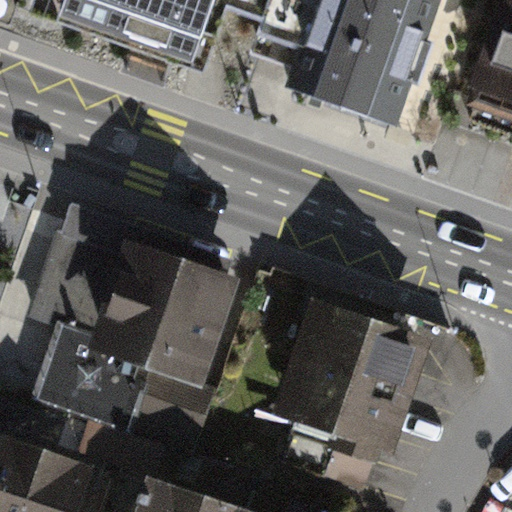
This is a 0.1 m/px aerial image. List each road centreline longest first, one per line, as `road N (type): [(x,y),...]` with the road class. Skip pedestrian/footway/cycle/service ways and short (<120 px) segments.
road 1 (primary): [(0,99),(511,282)]
road 2 (residential): [(430,511),(511,384)]
